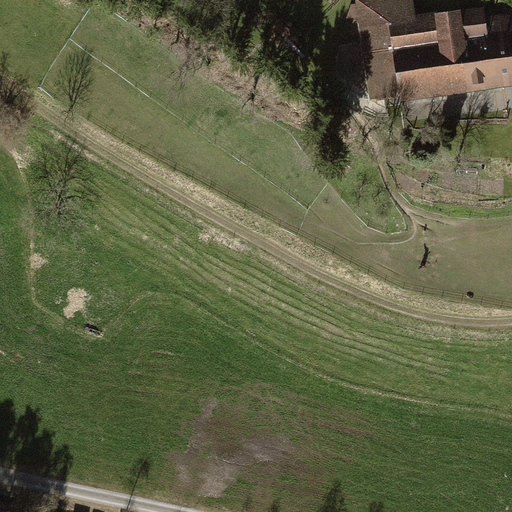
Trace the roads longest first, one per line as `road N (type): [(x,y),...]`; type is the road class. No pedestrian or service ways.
road 1 (track): [(0,75),(247,236),(376,300),(454,321),(511,322)]
road 2 (track): [(168,511),(0,477)]
